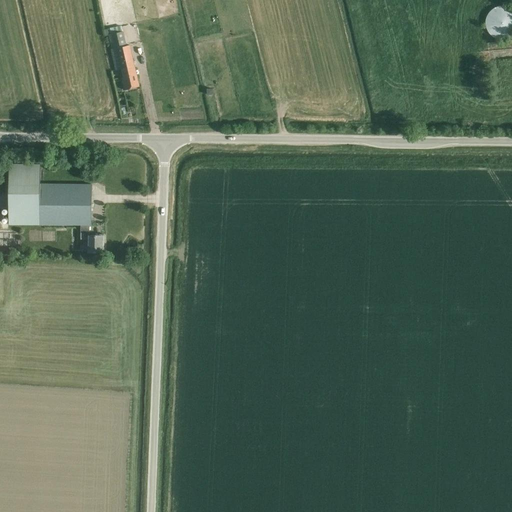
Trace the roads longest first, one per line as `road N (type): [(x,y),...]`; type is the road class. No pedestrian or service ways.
road 1 (unclassified): [(151,511),(164,137)]
road 2 (unclassified): [(511,140),(164,137)]
road 3 (unclassified): [(164,137),(0,136)]
